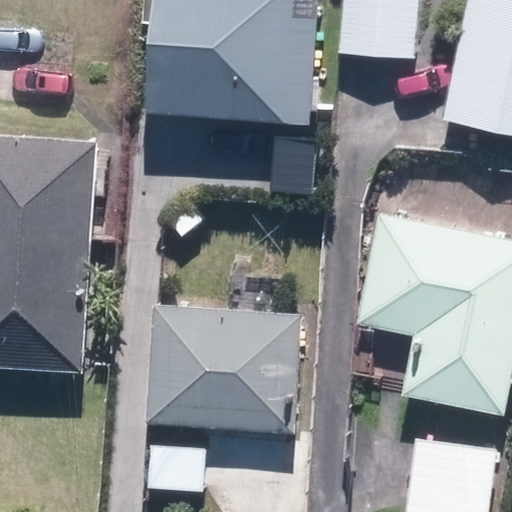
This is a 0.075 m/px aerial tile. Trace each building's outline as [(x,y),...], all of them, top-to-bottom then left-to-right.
[(158,0),(149,109),(308,123),(318,0),(158,0)] [(343,0),(340,53),(413,58),(416,0),(343,0)] [(511,0),(468,0),(446,117),(511,130),(511,0)] [(96,140),(0,134),(0,364),(83,369),(96,140)] [(511,382),(511,236),(384,212),(363,319),(418,330),(406,393),(506,413),(511,382)] [(158,306),(149,419),(297,430),(305,317),(158,306)] [(213,443),(146,438),(142,490),(209,495),(213,443)] [(486,511),(495,451),(417,440),(406,511),(486,511)]
